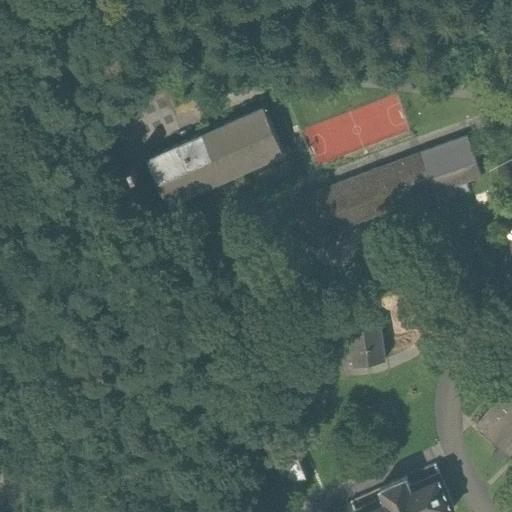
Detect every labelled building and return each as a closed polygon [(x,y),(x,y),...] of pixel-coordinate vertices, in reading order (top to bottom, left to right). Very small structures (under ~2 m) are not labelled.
[(264,104),(146,152),(166,201),(284,152),(264,104)] [(482,176),(467,135),(293,199),(311,249),(353,234),(349,224),(482,176)] [(381,322),(347,327),(352,365),(387,359),(381,322)] [(511,375),(475,423),(511,451),(511,450),(511,375)] [(286,425),(265,434),(286,481),(307,472),(286,425)] [(0,446),(10,434),(0,426),(0,446)] [(499,445),(491,454),(500,461),(507,452),(499,445)] [(34,452),(0,498),(0,511),(17,511),(52,465),(34,452)] [(447,511),(456,508),(436,461),(350,498),(356,511),(447,511)]
